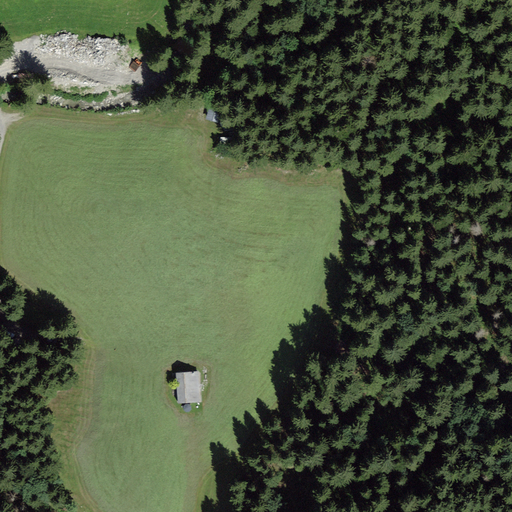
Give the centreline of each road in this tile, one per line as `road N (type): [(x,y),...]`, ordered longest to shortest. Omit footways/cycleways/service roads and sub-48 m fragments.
road 1 (track): [(0,301),(15,328),(118,360),(161,403),(188,484),(188,511)]
road 2 (track): [(0,72),(32,62),(134,77)]
